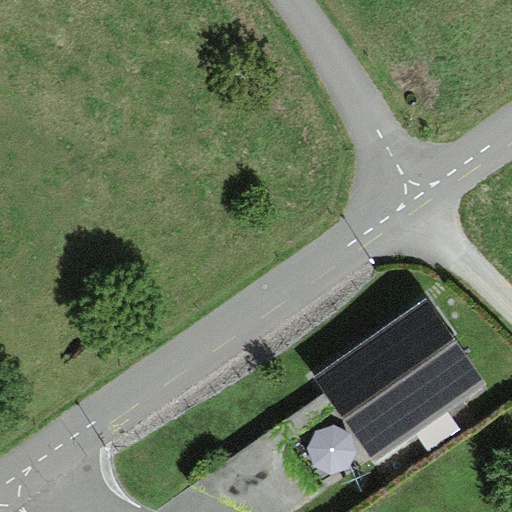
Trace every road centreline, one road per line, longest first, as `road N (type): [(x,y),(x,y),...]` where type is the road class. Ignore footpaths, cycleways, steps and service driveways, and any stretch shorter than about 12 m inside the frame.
road 1 (unclassified): [(0,488),(414,199)]
road 2 (residential): [(288,0),(414,199)]
road 3 (track): [(414,199),(511,310)]
